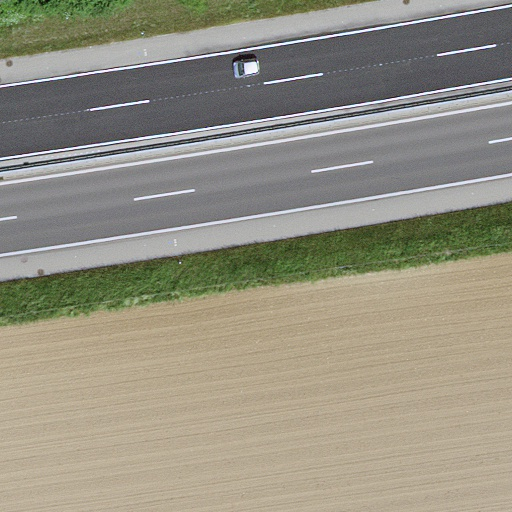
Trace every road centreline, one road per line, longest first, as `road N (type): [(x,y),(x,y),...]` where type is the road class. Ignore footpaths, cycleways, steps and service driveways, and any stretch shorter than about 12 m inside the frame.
road 1 (motorway): [(511,41),(0,122)]
road 2 (motorway): [(0,218),(511,137)]
